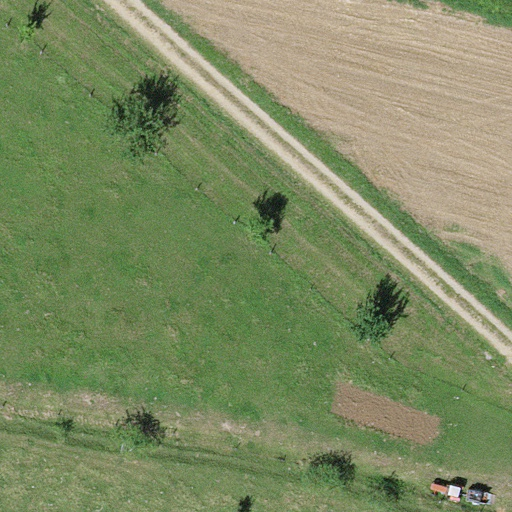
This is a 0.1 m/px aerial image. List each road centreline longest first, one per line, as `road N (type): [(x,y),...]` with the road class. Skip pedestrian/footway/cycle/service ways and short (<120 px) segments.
road 1 (track): [(511,367),(112,0)]
road 2 (track): [(0,403),(261,443),(470,492),(511,491)]
